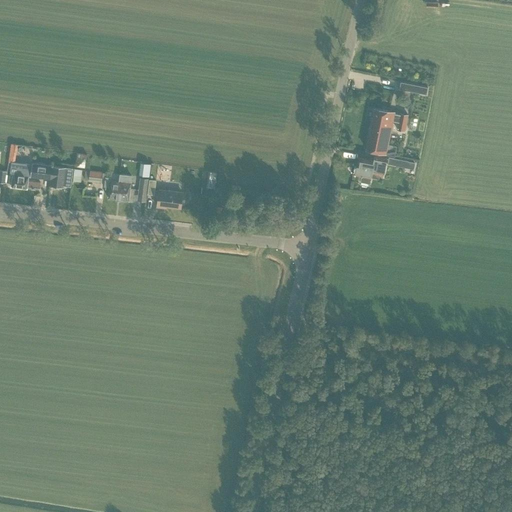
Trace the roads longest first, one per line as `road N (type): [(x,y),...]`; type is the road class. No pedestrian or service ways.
road 1 (tertiary): [(307,248),(0,210)]
road 2 (tertiary): [(249,511),(307,248)]
road 3 (tertiary): [(307,248),(358,0)]
